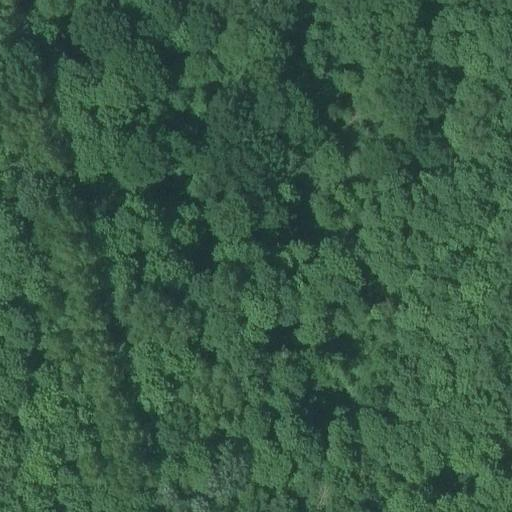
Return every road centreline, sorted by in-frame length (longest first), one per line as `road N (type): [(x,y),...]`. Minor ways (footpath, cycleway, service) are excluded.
road 1 (unclassified): [(157,511),(16,0)]
road 2 (track): [(72,205),(511,83)]
